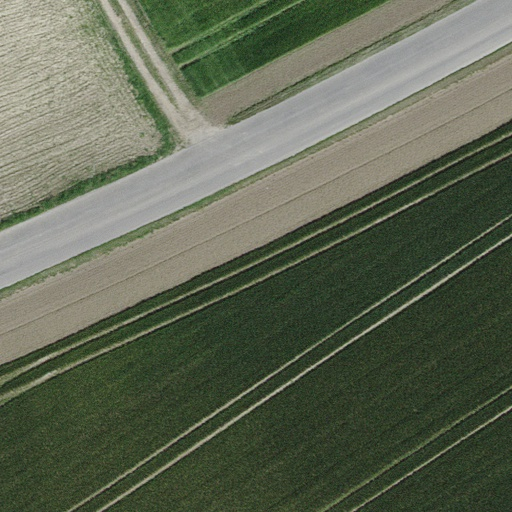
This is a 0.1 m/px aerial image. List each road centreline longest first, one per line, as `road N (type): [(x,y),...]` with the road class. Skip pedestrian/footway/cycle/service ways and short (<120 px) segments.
road 1 (unclassified): [(0,259),(225,159),(511,11)]
road 2 (track): [(113,0),(175,107),(225,159)]
